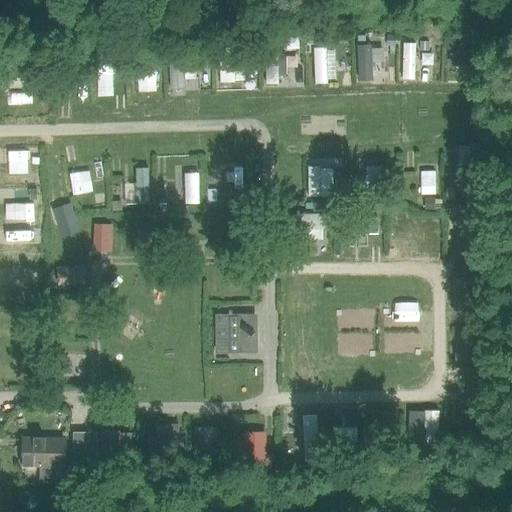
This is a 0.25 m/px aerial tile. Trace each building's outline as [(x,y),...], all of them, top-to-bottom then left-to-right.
[(259,62),(259,72),(280,71),(280,61),(259,62)] [(166,93),(197,94),(197,71),(166,70),(166,93)] [(207,96),(217,94),(214,76),(204,78),(207,96)] [(48,183),(65,181),(62,156),(45,158),(48,183)] [(0,193),(12,194),(12,183),(18,183),(18,168),(0,167),(0,193)] [(308,189),(317,188),(315,171),(296,173),(299,201),(309,200),(308,189)] [(111,205),(128,201),(125,190),(108,194),(111,205)] [(8,226),(12,245),(21,244),(17,224),(8,226)] [(0,299),(2,300),(2,290),(18,291),(18,271),(0,270),(0,299)] [(215,353),(236,353),(257,354),(257,315),(214,315),(215,353)] [(65,467),(65,438),(21,437),(20,466),(65,467)]
